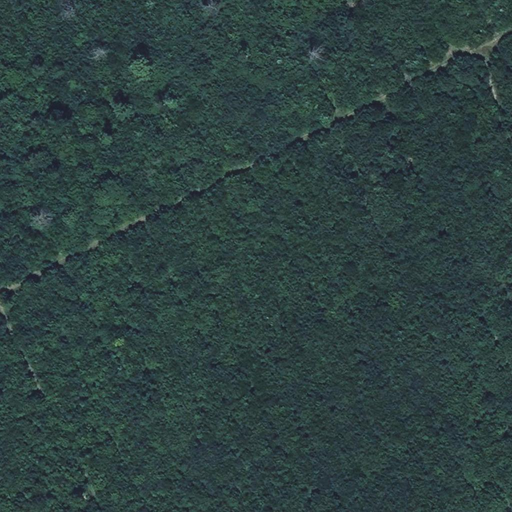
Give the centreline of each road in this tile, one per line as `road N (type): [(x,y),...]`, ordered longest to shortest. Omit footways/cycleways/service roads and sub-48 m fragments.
road 1 (track): [(511,32),(0,307)]
road 2 (track): [(98,511),(0,314)]
